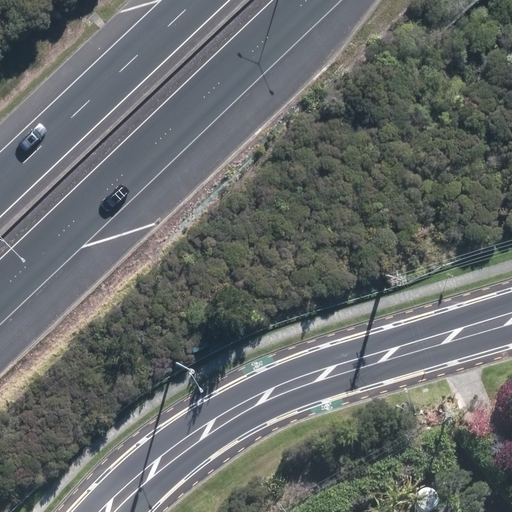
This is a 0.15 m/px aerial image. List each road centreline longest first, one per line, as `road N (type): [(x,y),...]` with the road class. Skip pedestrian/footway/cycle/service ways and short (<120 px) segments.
road 1 (motorway): [(303,0),(0,287)]
road 2 (secondary): [(511,320),(234,409)]
road 3 (motorway): [(0,180),(193,0)]
road 4 (secondary): [(83,511),(134,464),(234,409)]
road 5 (secondary): [(234,409),(131,511)]
road 6 (unknown): [(453,337),(483,422),(511,456)]
